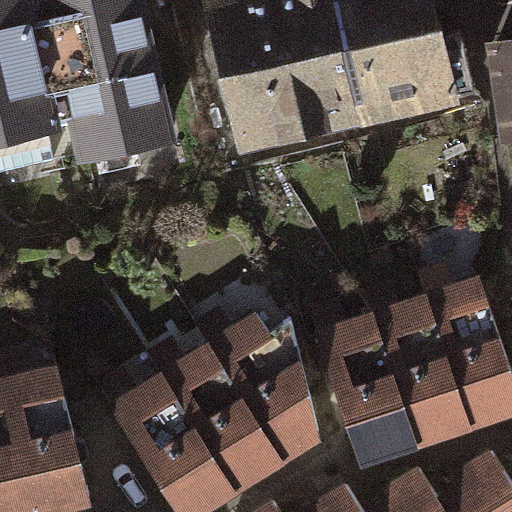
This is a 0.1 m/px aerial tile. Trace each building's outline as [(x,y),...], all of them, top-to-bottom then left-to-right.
[(43,0),(0,0),(0,143),(77,122),(90,167),(182,140),(141,0),(69,0),(45,7),(43,0)] [(213,0),(248,150),(455,102),(431,0),(213,0)] [(511,38),(495,40),(501,141),(511,140),(511,38)] [(511,381),(476,270),(313,323),(358,462),(511,412),(511,381)] [(283,288),(103,402),(172,511),(199,511),(318,437),(283,288)] [(0,511),(33,511),(89,498),(55,361),(0,374),(0,511)] [(511,511),(511,484),(486,446),(447,470),(453,482),(435,493),(414,463),(373,488),(381,499),(363,510),(342,480),(301,504),(305,511),(279,511),(268,495),(237,511),(511,511)]
